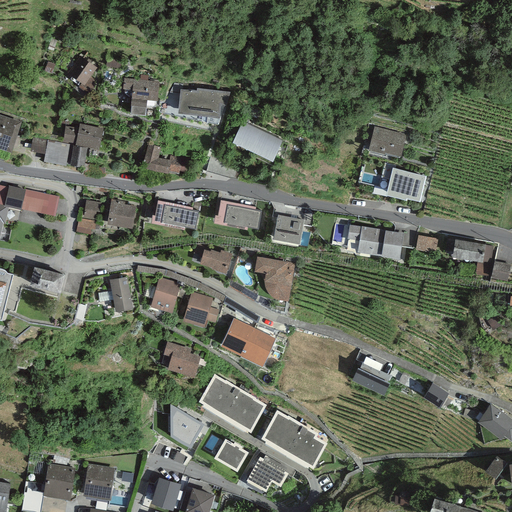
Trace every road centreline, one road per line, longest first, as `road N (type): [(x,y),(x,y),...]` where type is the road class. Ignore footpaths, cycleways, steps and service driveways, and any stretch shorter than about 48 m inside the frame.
road 1 (residential): [(511,241),(214,183),(132,186),(0,165)]
road 2 (residential): [(62,265),(160,262),(268,315),(511,407)]
road 3 (residential): [(62,265),(71,197),(0,178)]
